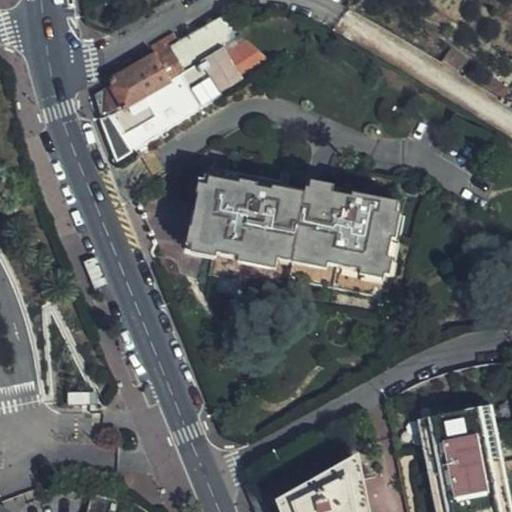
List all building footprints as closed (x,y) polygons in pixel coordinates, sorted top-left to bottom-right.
[(272,62),(218,16),(107,81),(108,83),(120,106),(102,117),(119,160),(272,62)] [(120,106),(108,83),(99,89),(102,117),(120,106)] [(386,291),(401,218),(396,217),(398,206),(344,195),(343,198),(304,190),(304,194),(286,189),(286,186),(202,170),(187,249),(214,255),(210,273),(284,288),(283,295),(290,296),(293,280),(372,295),(373,289),(386,291)] [(511,511),(511,467),(496,394),(412,412),(433,511),(511,511)] [(367,511),(355,450),(273,498),(278,511),(367,511)] [(118,511),(100,502),(93,511),(118,511)]
